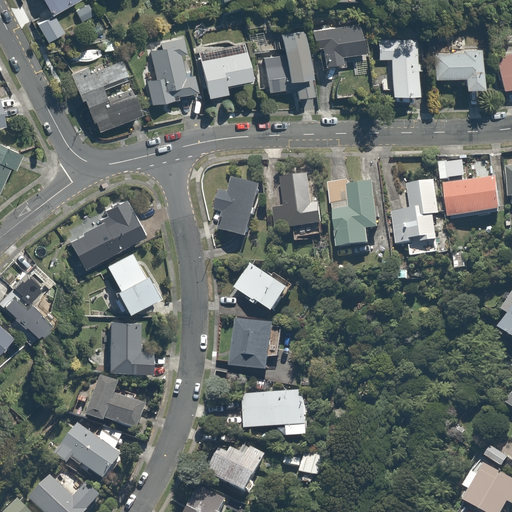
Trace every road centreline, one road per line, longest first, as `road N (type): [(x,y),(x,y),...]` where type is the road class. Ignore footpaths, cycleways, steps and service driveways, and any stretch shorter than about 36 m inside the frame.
road 1 (residential): [(169,151),(188,233),(197,341),(182,419),(135,511)]
road 2 (residential): [(511,131),(239,139),(169,151)]
road 3 (residential): [(0,15),(64,139),(96,164)]
road 4 (residential): [(96,164),(0,240)]
